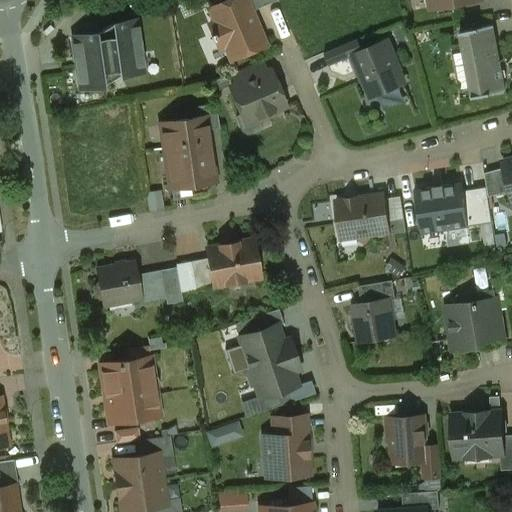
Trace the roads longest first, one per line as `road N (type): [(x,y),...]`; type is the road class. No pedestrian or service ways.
road 1 (tertiary): [(43,252),(80,511)]
road 2 (tertiary): [(4,2),(43,252)]
road 3 (residential): [(43,252),(280,190)]
road 4 (residential): [(280,190),(337,394)]
road 5 (residential): [(334,171),(511,129)]
road 6 (residential): [(337,394),(511,378)]
road 7 (residential): [(334,171),(289,52)]
